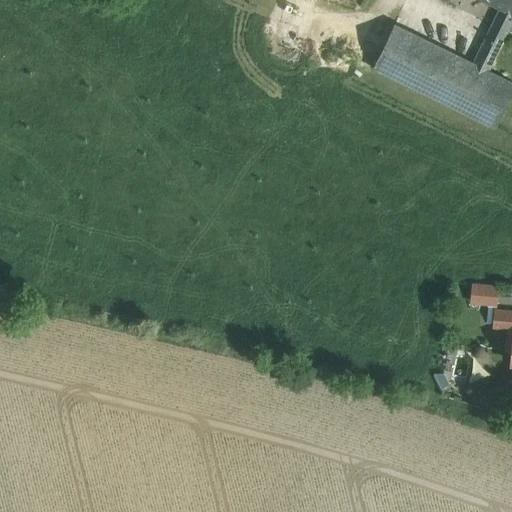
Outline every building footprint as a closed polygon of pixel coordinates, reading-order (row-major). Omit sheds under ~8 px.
[(511,0),(492,0),(492,2),(501,6),(511,11),(511,0)] [(511,23),(511,11),(501,6),(472,62),(488,70),(511,23)] [(472,62),(395,23),(373,66),(494,127),(511,91),(511,82),(488,70),(472,62)] [(472,302),(500,305),(503,284),(474,281),(472,302)] [(511,312),(496,311),(495,325),(510,327),(510,325),(511,325),(511,312)]
